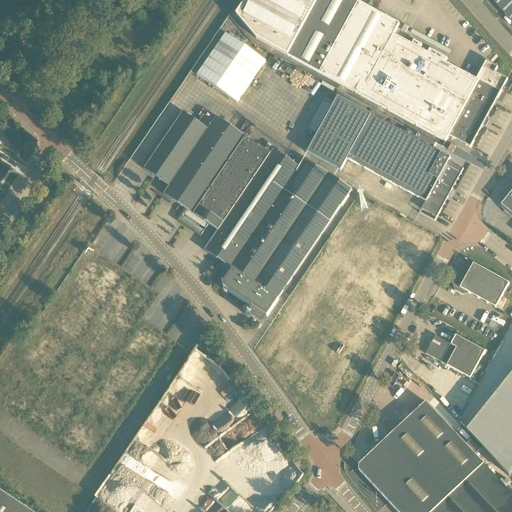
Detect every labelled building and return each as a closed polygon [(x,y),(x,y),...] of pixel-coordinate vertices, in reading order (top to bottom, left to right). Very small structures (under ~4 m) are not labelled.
[(360,0),(247,0),(236,16),(258,41),(287,57),(446,143),(448,138),(452,140),(453,139),(471,148),(500,94),(508,80),(495,73),(498,68),(486,62),(476,80),(394,35),(399,25),(359,3),(360,0)] [(511,0),(493,0),(511,20),(511,0)] [(239,103),(267,59),(226,33),(198,76),(239,103)] [(287,85),(295,73),(288,69),(280,81),(287,85)] [(463,170),(449,162),(450,159),(433,149),(436,144),(409,129),(406,134),(339,96),(308,153),(341,171),(347,160),(426,203),(422,210),(437,218),(463,170)] [(217,231),(204,251),(231,269),(233,270),(224,283),(223,281),(222,282),(223,287),(251,307),(250,309),(249,308),(246,308),(244,311),(244,314),(247,316),(250,316),(251,315),(263,323),(279,300),(278,300),(352,190),(313,165),(304,159),(299,168),(293,164),(273,151),(271,155),(206,111),(198,124),(182,113),(143,171),(169,186),(163,195),(187,210),(217,231)] [(0,125),(0,141),(8,147),(15,152),(19,144),(23,139),(11,131),(0,125)] [(452,153),(456,147),(451,144),(448,151),(452,153)] [(0,184),(9,170),(0,164),(0,184)] [(511,193),(501,206),(511,215),(511,193)] [(496,309),(505,291),(508,287),(509,284),(474,265),(466,279),(462,277),(456,279),(453,285),(454,291),(463,296),(465,292),(496,309)] [(364,320),(353,314),(306,314),(288,345),(332,371),(343,354),(343,355),(364,320)] [(485,352),(456,337),(451,345),(436,337),(426,355),(441,364),(470,379),(485,352)] [(353,338),(342,355),(349,359),(360,343),(353,338)] [(511,373),(463,423),(506,465),(511,470),(511,373)] [(359,466),(359,471),(368,481),(389,503),(397,511),(429,511),(482,465),(472,453),(479,447),(463,428),(455,434),(448,426),(443,421),(426,403),(395,432),(391,436),(364,461),(359,466)] [(511,511),(511,495),(483,464),(482,465),(429,511),(511,511)] [(268,511),(285,494),(280,488),(278,498),(267,496),(264,511),(263,511),(225,477),(209,494),(222,506),(226,507),(221,494),(239,497),(236,511),(205,511),(200,507),(195,511),(268,511)] [(0,511),(28,511),(0,492),(0,511)] [(89,511),(118,511),(98,498),(89,511)]
